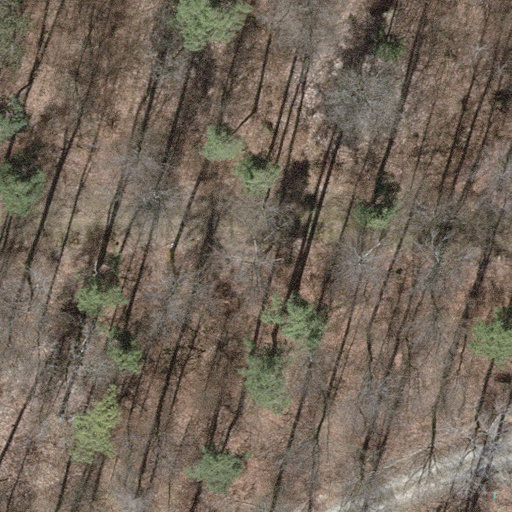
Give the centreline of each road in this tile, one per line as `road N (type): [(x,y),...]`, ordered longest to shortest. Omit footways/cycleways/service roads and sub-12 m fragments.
road 1 (track): [(0,226),(477,225),(511,234)]
road 2 (track): [(346,511),(511,437)]
